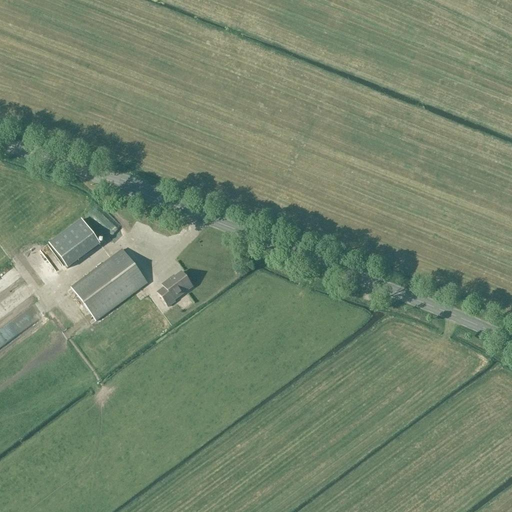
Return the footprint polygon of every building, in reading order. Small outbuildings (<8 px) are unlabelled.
[(100,246),(81,221),(48,245),(67,270),(100,246)] [(147,284),(122,251),(70,289),(95,323),(147,284)] [(163,288),(157,294),(168,308),(175,303),(174,302),(192,288),(181,274),(175,278),(174,277),(162,286),(163,288)] [(6,299),(0,303),(0,314),(12,307),(6,299)] [(0,328),(0,343),(34,319),(28,309),(0,328)] [(80,353),(85,350),(84,348),(90,345),(82,331),(71,337),(80,353)]
